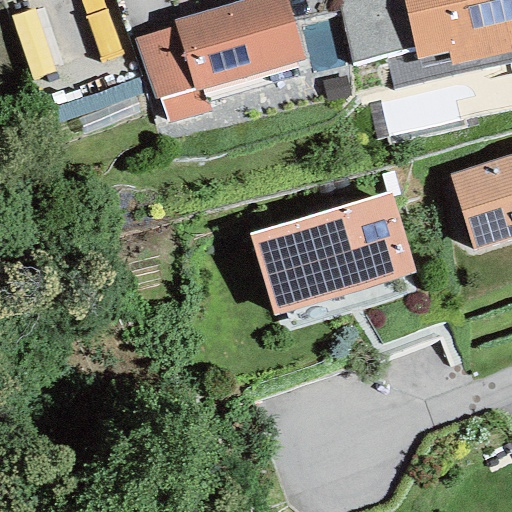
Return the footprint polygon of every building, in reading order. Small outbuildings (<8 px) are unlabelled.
[(38,0),(19,5),(34,70),(66,62),(51,0),(38,0)] [(202,89),(303,60),(291,21),(284,0),(246,0),(172,21),(174,26),(192,88),(193,92),(202,89)] [(384,59),(413,52),(400,0),(335,0),(338,9),(352,67),(384,59)] [(511,0),(400,0),(413,52),(384,59),(391,90),(511,62),(511,0)] [(291,21),(303,60),(309,77),(352,67),(338,9),(291,21)] [(132,40),(152,100),(159,98),(192,88),(174,26),(132,40)] [(350,95),(345,76),(322,82),(326,101),(350,95)] [(209,113),(202,89),(193,92),(192,88),(159,98),(166,125),(209,113)] [(511,155),(449,175),(472,250),(511,237),(511,155)] [(391,194),(248,234),(273,316),(413,273),(391,194)]
